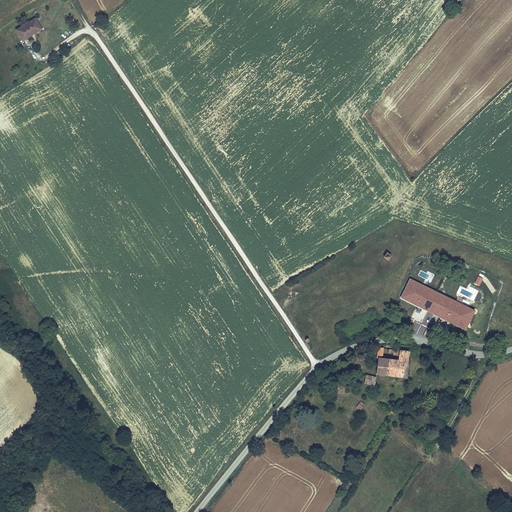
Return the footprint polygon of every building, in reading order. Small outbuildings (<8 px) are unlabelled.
[(15,30),(22,42),(43,29),(36,17),(15,30)] [(482,290),(488,281),(484,278),(478,288),(482,290)] [(414,281),(404,299),(426,311),(435,293),(429,289),(425,297),(414,291),(418,284),(414,281)] [(425,297),(429,289),(418,284),(414,291),(425,297)] [(437,317),(446,299),(435,293),(426,311),(437,317)] [(437,317),(467,333),(476,315),(470,312),(464,324),(458,320),(464,309),(446,299),(437,317)] [(464,324),(470,312),(464,309),(458,320),(464,324)] [(403,380),(405,368),(410,369),(412,355),(395,353),(394,359),(400,360),(399,367),(385,364),(387,352),(382,351),(381,364),(379,376),(403,380)] [(378,389),(378,382),(368,380),(367,388),(378,389)] [(360,411),(365,404),(360,401),(356,408),(360,411)] [(411,431),(404,425),(401,430),(408,435),(411,431)] [(432,448),(434,445),(425,437),(422,441),(432,448)]
